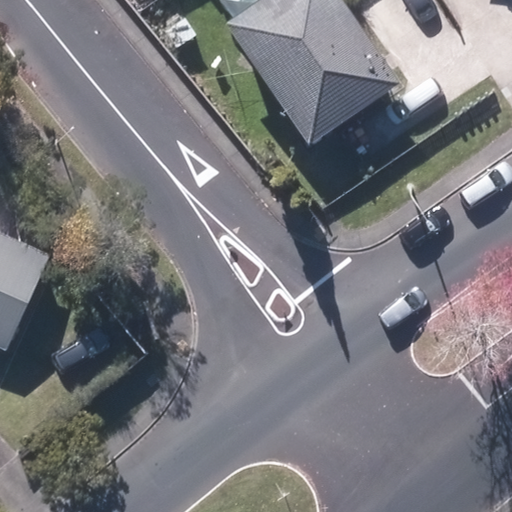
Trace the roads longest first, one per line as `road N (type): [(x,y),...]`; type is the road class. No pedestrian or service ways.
road 1 (residential): [(275,387),(194,253),(174,179)]
road 2 (residential): [(174,179),(244,215),(347,329)]
road 3 (residential): [(27,0),(174,179)]
road 4 (secondary): [(347,329),(511,200)]
road 5 (secondary): [(123,511),(275,387)]
road 6 (residential): [(347,329),(462,469)]
road 7 (residential): [(352,511),(275,387)]
